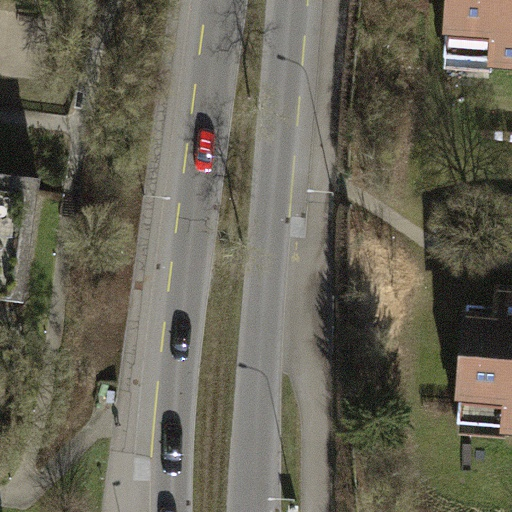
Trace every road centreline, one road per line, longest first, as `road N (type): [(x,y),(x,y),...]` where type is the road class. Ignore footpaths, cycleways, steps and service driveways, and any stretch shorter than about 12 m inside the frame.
road 1 (primary): [(230,0),(179,382),(172,511)]
road 2 (primary): [(255,511),(288,0)]
